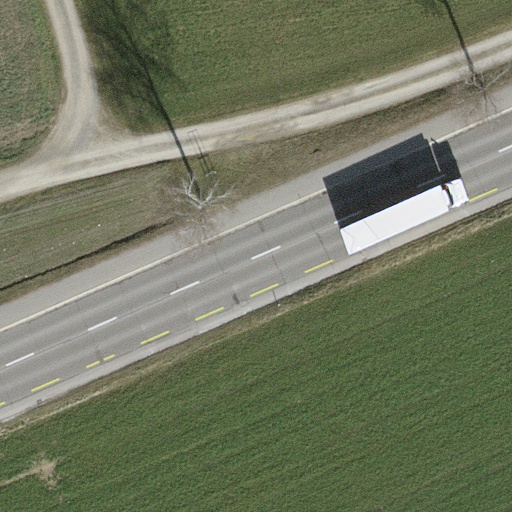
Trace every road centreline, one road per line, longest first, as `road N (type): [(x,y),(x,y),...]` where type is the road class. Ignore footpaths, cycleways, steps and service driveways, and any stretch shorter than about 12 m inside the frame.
road 1 (primary): [(0,370),(511,147)]
road 2 (track): [(511,45),(293,121),(99,160)]
road 3 (track): [(99,160),(60,0)]
